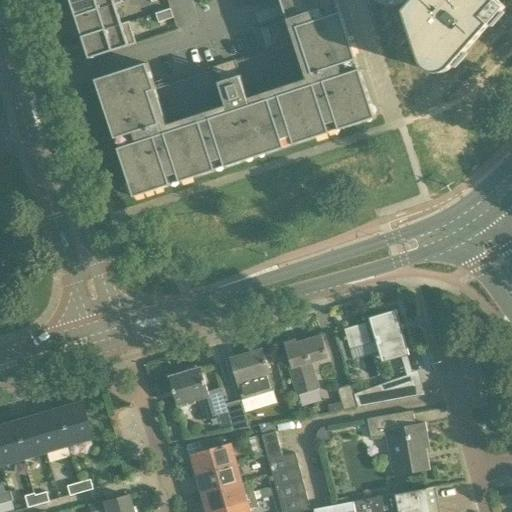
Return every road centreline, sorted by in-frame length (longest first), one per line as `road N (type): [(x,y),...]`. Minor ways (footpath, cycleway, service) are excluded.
road 1 (tertiary): [(124,341),(425,254),(459,237)]
road 2 (tertiary): [(446,214),(338,256),(117,322)]
road 3 (residential): [(117,322),(20,60)]
road 4 (residential): [(20,60),(29,121),(89,329)]
road 5 (residential): [(164,511),(160,467),(124,341)]
road 6 (residential): [(476,474),(444,353)]
road 7 (residential): [(352,0),(391,115)]
